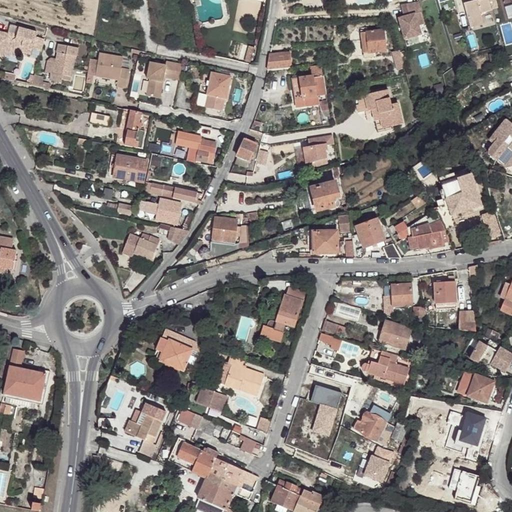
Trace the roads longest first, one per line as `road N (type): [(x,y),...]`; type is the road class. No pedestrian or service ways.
road 1 (residential): [(132,306),(183,244),(224,169),(255,98),(275,0)]
road 2 (residential): [(132,306),(247,266),(331,269)]
road 3 (residential): [(331,269),(276,443)]
road 4 (residential): [(331,269),(414,266),(511,248)]
